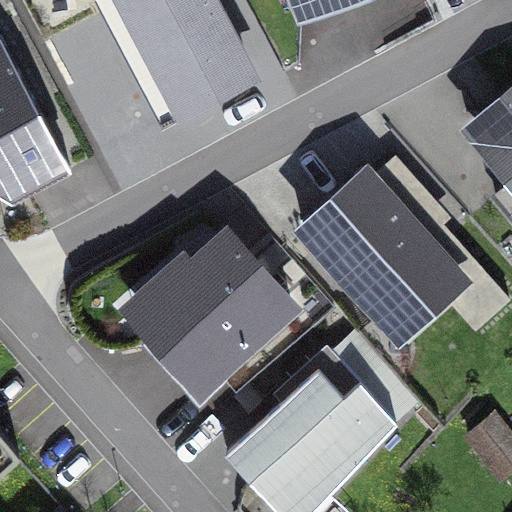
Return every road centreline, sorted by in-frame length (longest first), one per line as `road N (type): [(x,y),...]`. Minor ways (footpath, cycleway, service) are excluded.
road 1 (residential): [(511,12),(1,284)]
road 2 (residential): [(187,511),(1,284)]
